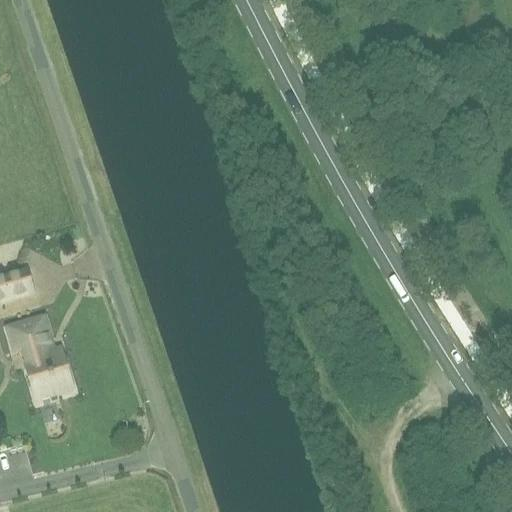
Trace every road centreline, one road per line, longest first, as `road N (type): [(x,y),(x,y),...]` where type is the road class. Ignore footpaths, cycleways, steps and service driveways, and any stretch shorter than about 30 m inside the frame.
road 1 (unclassified): [(191,511),(19,0)]
road 2 (secondary): [(511,454),(337,175),(245,0)]
road 3 (unknown): [(174,458),(0,499)]
road 4 (track): [(399,511),(383,449),(388,430),(457,372)]
